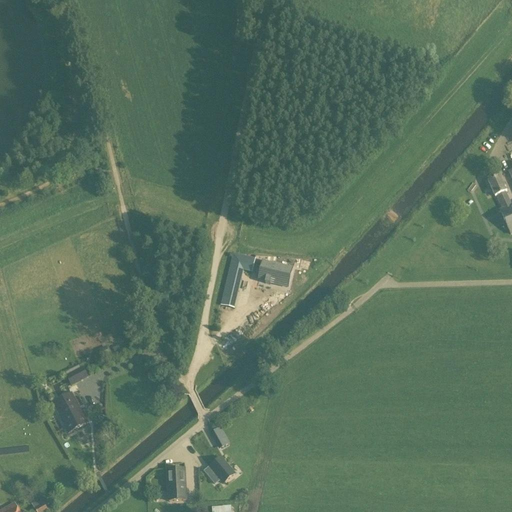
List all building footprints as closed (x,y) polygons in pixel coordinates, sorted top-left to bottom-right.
[(499,211),(510,235),(511,234),(511,171),(509,173),(511,179),(511,205),(510,206),(507,200),(508,199),(505,193),(507,192),(500,177),(488,182),(495,198),(496,197),(499,204),(500,203),(503,210),(499,211)] [(233,254),(221,306),(234,309),(243,271),(252,273),(256,260),(233,254)] [(265,262),(261,281),(289,288),(294,269),(265,262)] [(71,388),(88,378),(83,368),(65,377),(71,388)] [(68,434),(88,424),(83,415),(82,415),(71,394),(53,404),(54,406),(55,405),(59,412),(58,413),(62,420),(61,421),(68,434)] [(218,444),(221,449),(228,445),(225,439),(218,444)] [(221,459),(210,468),(216,476),(211,480),(215,485),(220,481),(223,485),(235,475),(221,459)] [(169,502),(186,502),(184,469),(167,470),(169,502)] [(48,501),(48,502),(42,494),(32,500),(34,504),(31,505),(34,510),(35,511),(48,511),(47,511),(53,507),(50,502),(49,502),(48,501)]
